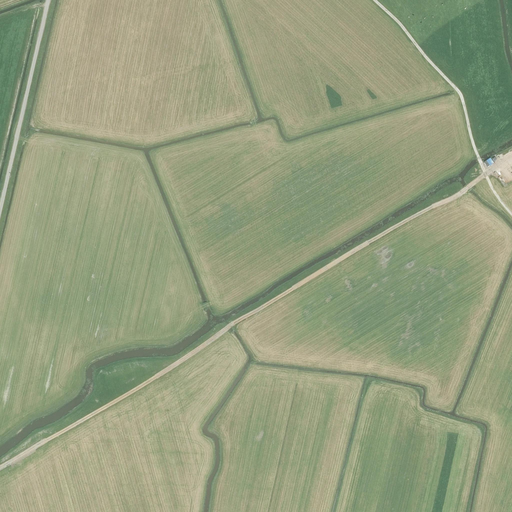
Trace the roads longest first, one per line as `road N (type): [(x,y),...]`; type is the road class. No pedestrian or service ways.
road 1 (track): [(374,0),(462,97),(472,144),(511,214)]
road 2 (tertiary): [(0,211),(48,0)]
